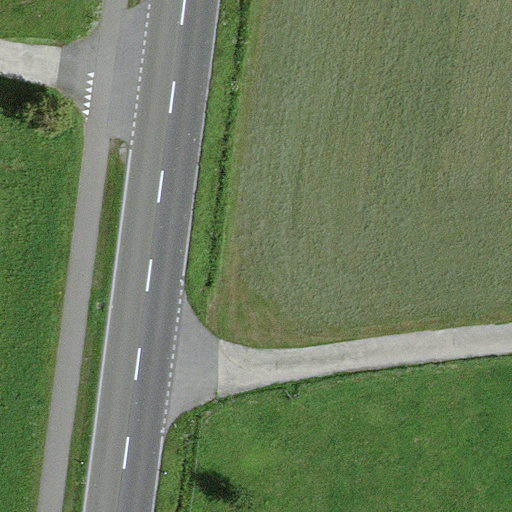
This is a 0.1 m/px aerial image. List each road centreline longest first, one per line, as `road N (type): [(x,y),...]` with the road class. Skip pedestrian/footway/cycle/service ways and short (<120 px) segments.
road 1 (secondary): [(191,0),(125,511)]
road 2 (track): [(144,365),(511,338)]
road 3 (track): [(0,60),(180,87)]
